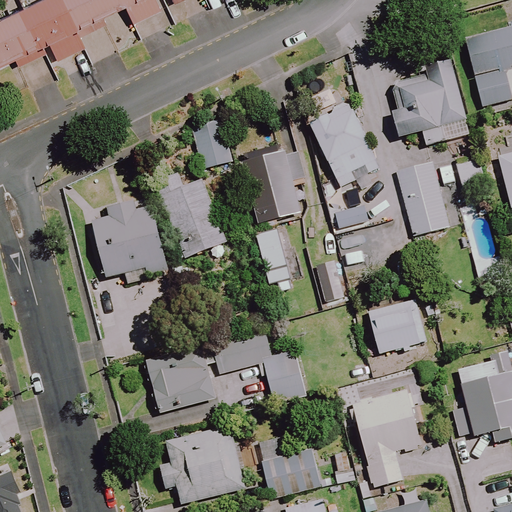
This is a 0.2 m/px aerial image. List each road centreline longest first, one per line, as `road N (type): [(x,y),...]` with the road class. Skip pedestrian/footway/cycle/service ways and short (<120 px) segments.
road 1 (residential): [(0,161),(324,0)]
road 2 (residential): [(0,172),(90,511)]
